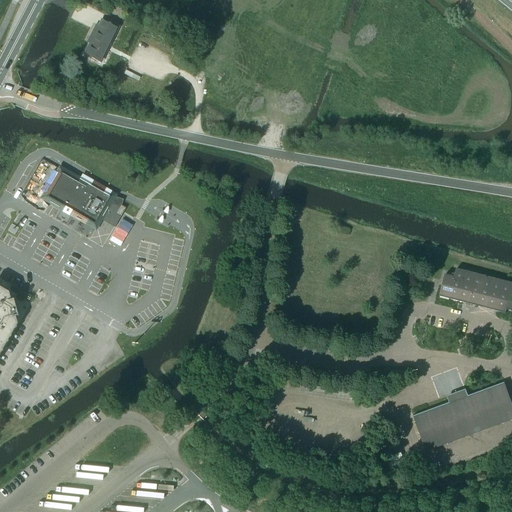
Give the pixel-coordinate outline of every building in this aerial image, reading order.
[(117,28),(101,20),(98,26),(96,25),(90,37),(92,38),(84,55),(98,62),(106,45),(108,46),(117,28)] [(119,95),(122,89),(115,86),(112,92),(119,95)] [(53,171),(41,192),(46,194),(44,198),(64,209),(63,211),(63,212),(66,213),(68,215),(69,215),(70,213),(94,227),(99,219),(101,220),(105,222),(105,223),(114,228),(125,209),(121,206),(119,200),(110,198),(110,199),(107,198),(109,195),(104,192),(102,195),(89,187),(91,184),(86,181),(84,180),(82,183),(60,171),(58,174),(55,172),(53,171)] [(511,283),(456,269),(454,277),(445,275),(439,297),(505,314),(506,310),(511,311),(511,283)] [(9,300),(8,292),(0,288),(0,351),(16,324),(14,317),(17,316),(12,299),(9,300)] [(425,452),(511,420),(511,404),(503,381),(466,395),(464,391),(447,397),(449,402),(411,415),(425,452)] [(386,458),(390,469),(406,464),(402,452),(386,458)]
